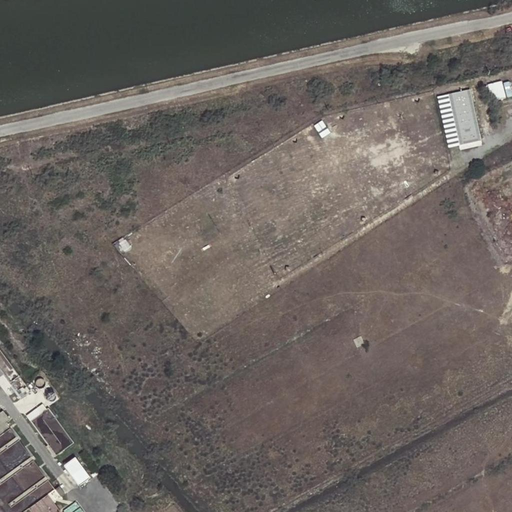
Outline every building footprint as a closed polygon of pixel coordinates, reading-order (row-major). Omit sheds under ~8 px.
[(471,89),(448,94),(460,151),(483,146),(471,89)] [(354,338),(357,345),(364,342),(360,335),(354,338)] [(0,367),(23,399),(33,392),(0,347),(0,367)] [(51,408),(32,422),(58,457),(76,444),(51,408)] [(0,511),(27,511),(31,509),(32,511),(61,511),(55,503),(63,498),(8,424),(12,421),(5,411),(0,415),(0,511)] [(66,466),(81,487),(93,479),(77,458),(66,466)]
